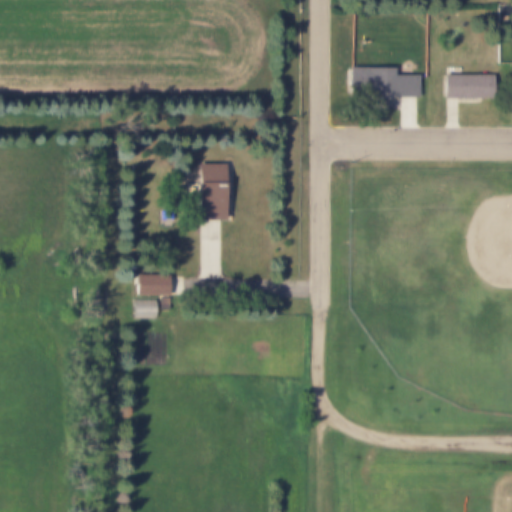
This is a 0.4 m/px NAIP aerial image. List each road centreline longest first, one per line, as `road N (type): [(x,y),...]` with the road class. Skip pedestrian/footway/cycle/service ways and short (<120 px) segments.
road 1 (residential): [(321,0),(320,313)]
road 2 (residential): [(511,139),(321,138)]
